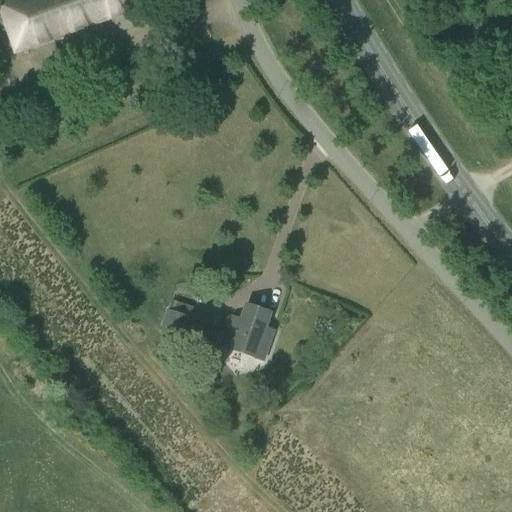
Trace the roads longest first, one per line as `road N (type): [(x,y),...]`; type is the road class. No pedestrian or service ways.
road 1 (unclassified): [(405,233),(275,82),(235,0)]
road 2 (primary): [(464,192),(339,0)]
road 3 (unclassified): [(511,340),(405,233)]
